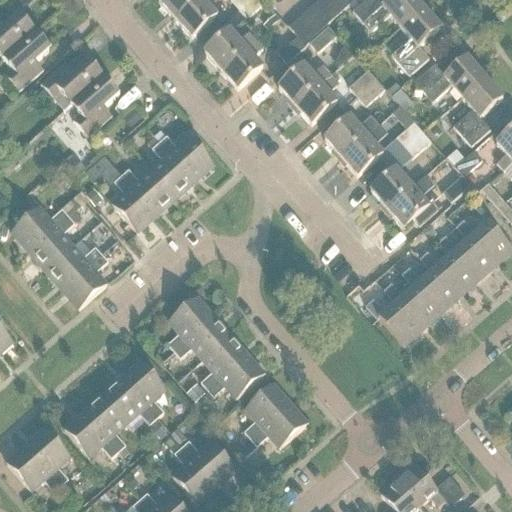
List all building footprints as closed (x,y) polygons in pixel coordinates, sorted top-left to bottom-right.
[(173,24),(199,2),(197,0),(163,0),(157,6),(173,24)] [(201,0),(199,2),(173,24),(190,43),(215,20),(206,10),(216,1),(214,0),(201,0)] [(237,15),(254,0),(234,0),(229,5),(237,15)] [(257,0),(254,0),(237,15),(246,24),(265,8),(257,0)] [(329,25),(337,17),(322,0),(313,8),(329,25)] [(337,17),(345,11),(335,0),(322,0),(337,17)] [(335,0),(345,11),(353,3),(350,0),(335,0)] [(399,32),(422,12),(410,0),(394,0),(382,11),(372,0),(370,0),(351,17),(369,37),(389,20),(399,32)] [(320,33),(329,25),(313,8),(305,16),(320,33)] [(439,33),(422,12),(399,32),(409,44),(390,61),(408,82),(428,64),(417,52),(439,33)] [(312,40),(320,33),(305,16),(297,22),(312,40)] [(0,61),(2,64),(34,35),(18,17),(3,31),(0,27),(0,61)] [(271,22),(264,28),(268,33),(276,27),(271,22)] [(301,49),(312,40),(297,22),(286,32),(295,42),(301,49)] [(315,58),(335,40),(328,31),(307,49),(315,58)] [(34,35),(2,64),(10,74),(3,80),(18,96),(42,75),(35,66),(50,53),(34,35)] [(220,77),(255,45),(248,38),(239,47),(229,36),(204,59),(220,77)] [(304,52),(301,49),(295,42),(276,59),(285,69),(304,52)] [(255,45),(220,77),(236,95),(261,72),(252,62),(262,53),(255,45)] [(70,110),(103,81),(87,63),(71,77),(64,68),(40,89),(54,106),(62,115),(69,109),(70,110)] [(461,103),(484,83),(466,63),(444,82),(433,70),(413,87),(414,88),(413,96),(421,96),(431,108),(450,91),(461,103)] [(294,112),(328,80),(321,72),(311,80),(303,71),(277,93),(294,112)] [(355,103),(375,85),(367,76),(347,93),(355,103)] [(328,80),(294,112),(310,130),(335,107),(327,97),(336,89),(328,80)] [(103,81),(70,110),(79,119),(72,125),(87,142),(111,121),(104,112),(119,99),(103,81)] [(484,83),(461,103),(471,115),(452,132),(470,152),(490,135),(479,123),(501,104),(484,83)] [(375,85),(355,103),(364,113),(384,95),(375,85)] [(394,89),(385,97),(391,103),(400,96),(394,89)] [(405,102),(400,96),(391,103),(397,110),(405,102)] [(134,113),(124,121),(132,130),(142,122),(134,113)] [(349,122),(323,145),(340,163),(365,140),(371,135),(378,130),(371,122),(358,133),(349,122)] [(401,155),(420,137),(413,128),(393,146),(401,155)] [(371,135),(340,163),(356,182),(382,159),(373,149),(385,138),(378,130),(371,135)] [(511,168),(511,167),(511,134),(495,149),(505,160),(495,169),(502,176),(511,168)] [(159,136),(153,141),(159,148),(165,142),(159,136)] [(420,137),(401,155),(410,165),(429,147),(420,137)] [(153,142),(146,148),(151,154),(158,148),(153,142)] [(158,148),(193,188),(212,170),(189,143),(177,154),(166,142),(165,142),(159,148),(158,148)] [(174,204),(193,188),(158,148),(151,154),(162,167),(150,177),(174,204)] [(472,157),(453,173),(460,182),(461,183),(480,167),(472,157)] [(103,161),(96,168),(113,188),(119,182),(121,181),(103,161)] [(69,162),(60,170),(72,184),(81,175),(69,162)] [(386,215),(411,192),(395,174),(369,197),(386,215)] [(174,204),(150,177),(139,187),(128,175),(121,181),(119,182),(154,222),(174,204)] [(136,238),(154,222),(119,182),(113,188),(124,200),(112,211),(136,238)] [(442,198),(449,207),(468,191),(461,183),(460,182),(442,198)] [(402,234),(412,225),(418,231),(437,214),(431,207),(427,210),(418,200),(428,192),(421,184),(411,192),(386,215),(402,234)] [(496,214),(503,208),(487,190),(480,196),(496,214)] [(92,198),(86,203),(87,205),(95,213),(101,207),(92,198)] [(511,232),(511,231),(511,218),(503,208),(496,214),(511,232)] [(11,238),(28,257),(68,222),(61,215),(49,226),(38,214),(11,238)] [(74,229),(68,222),(28,257),(45,276),(72,252),(62,240),(74,229)] [(455,232),(466,245),(468,243),(494,273),(511,256),(486,227),(473,238),(463,226),(455,232)] [(468,243),(466,245),(455,254),(444,242),(437,248),(448,261),(450,259),(476,289),(494,273),(468,243)] [(78,246),(72,252),(82,264),(89,258),(78,246)] [(72,252),(45,276),(61,295),(101,260),(94,253),(89,258),(82,264),(72,252)] [(450,259),(448,261),(437,270),(426,258),(419,264),(430,276),(432,275),(458,304),(476,289),(450,259)] [(61,295),(79,314),(105,290),(95,278),(107,267),(101,260),(61,295)] [(432,275),(430,276),(419,286),(408,273),(401,280),(412,292),(414,290),(440,320),(458,304),(432,275)] [(414,290),(412,292),(401,302),(390,289),(383,296),(393,308),(396,306),(422,336),(440,320),(414,290)] [(173,357),(213,323),(195,303),(169,327),(179,339),(167,350),(173,357)] [(396,306),(393,308),(383,317),(372,305),(365,311),(376,325),(378,323),(403,352),(422,336),(396,306)] [(192,354),(202,365),(229,341),(213,323),(173,357),(179,364),(192,354)] [(0,357),(12,347),(0,333),(0,357)] [(206,395),(246,360),(229,341),(202,365),(212,377),(200,388),(206,395)] [(225,392),(236,404),(263,380),(246,360),(206,395),(213,402),(225,392)] [(121,385),(156,424),(163,418),(152,405),(164,395),(141,367),(121,385)] [(121,385),(102,401),(126,428),(138,418),(148,430),(156,424),(121,385)] [(203,398),(196,389),(187,397),(186,398),(192,404),(194,406),(203,398)] [(249,445),(289,410),(272,390),(245,414),(255,426),(243,437),(249,445)] [(83,418),(118,457),(125,451),(114,439),(126,428),(102,401),(83,418)] [(268,441),(279,453),(306,429),(289,410),(249,445),(256,452),(268,441)] [(236,424),(243,435),(254,427),(247,417),(236,424)] [(118,457),(83,418),(64,435),(88,462),(100,451),(111,464),(118,457)] [(155,426),(149,431),(160,444),(166,438),(155,426)] [(45,434),(26,452),(61,491),(68,485),(57,473),(69,462),(45,434)] [(184,446),(176,436),(169,441),(178,451),(184,446)] [(188,447),(181,453),(215,493),(235,476),(211,448),(199,459),(188,447)] [(125,451),(118,457),(122,462),(129,456),(125,451)] [(53,498),(61,491),(26,452),(6,469),(30,496),(42,485),(53,498)] [(196,510),(215,493),(181,453),(174,459),(184,472),(172,482),(196,510)] [(396,485),(420,511),(429,503),(436,511),(437,511),(444,506),(448,511),(449,511),(463,499),(448,482),(434,494),(413,470),(396,485)] [(129,479),(123,485),(131,494),(138,488),(129,479)] [(419,511),(420,511),(396,485),(379,499),(390,511),(419,511)] [(139,505),(144,511),(179,511),(169,501),(157,511),(146,499),(139,505)]
